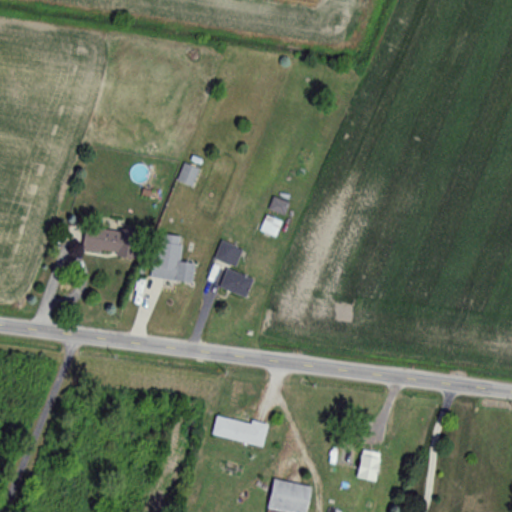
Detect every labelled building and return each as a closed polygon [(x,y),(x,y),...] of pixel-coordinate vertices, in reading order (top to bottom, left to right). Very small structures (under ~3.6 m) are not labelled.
[(177,180),(192,187),(199,171),(184,164),(177,180)] [(289,203),(273,197),(268,209),(284,216),(289,203)] [(259,230),(274,237),(282,221),(266,214),(259,230)] [(135,256),(137,231),(84,226),(82,252),(135,256)] [(235,267),(243,249),(221,240),(214,259),(235,267)] [(191,283),(194,263),(152,257),(149,277),(191,283)] [(245,298),(253,279),(226,268),(218,287),(245,298)] [(267,425),(215,415),(212,437),(263,446),(267,425)] [(374,482),(380,454),(361,450),(355,478),(374,482)] [(266,511),(305,511),(310,486),(272,480),(266,511)]
